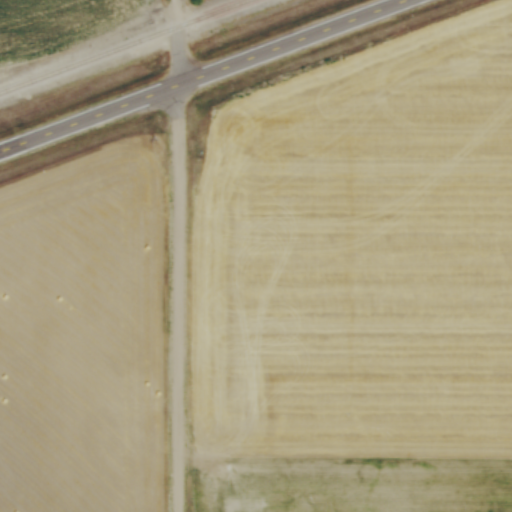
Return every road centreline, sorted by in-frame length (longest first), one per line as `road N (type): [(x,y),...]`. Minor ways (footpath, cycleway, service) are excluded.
road 1 (residential): [(178,0),(177,511)]
road 2 (secondary): [(0,149),(400,0)]
